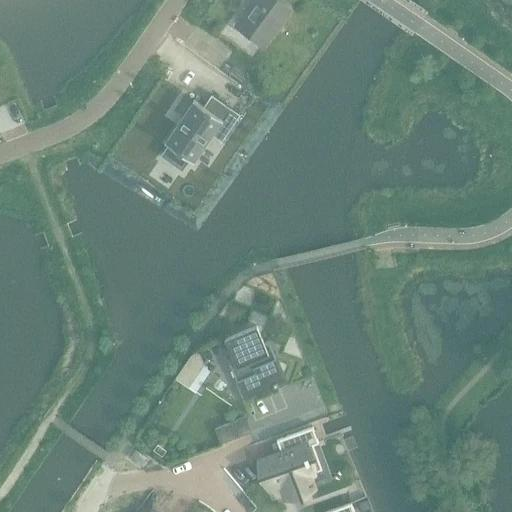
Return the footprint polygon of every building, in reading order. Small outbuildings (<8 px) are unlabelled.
[(253,0),(235,23),(255,39),(263,46),(290,12),(274,0),(253,0)] [(169,145),(162,156),(182,170),(189,159),(194,162),(195,161),(194,160),(211,135),(221,142),(241,115),(211,94),(203,106),(194,99),(193,101),(194,101),(166,141),(165,141),(164,142),(169,145)] [(256,323),(224,337),(235,363),(230,365),(236,380),(241,378),(249,396),(273,385),(274,386),(278,384),(277,382),(284,379),(274,357),(276,357),(272,347),(267,349),(256,323)] [(194,352),(178,376),(199,390),(215,366),(194,352)] [(236,419),(237,421),(214,429),(220,443),(251,432),(244,415),(236,419)] [(281,453),(260,461),(270,488),(281,484),(286,497),(313,487),(308,474),(322,469),(313,445),(318,443),(313,427),(285,437),(277,440),(281,453)] [(133,454),(130,458),(140,465),(146,457),(136,450),(133,454)] [(354,511),(351,503),(326,511),(354,511)]
